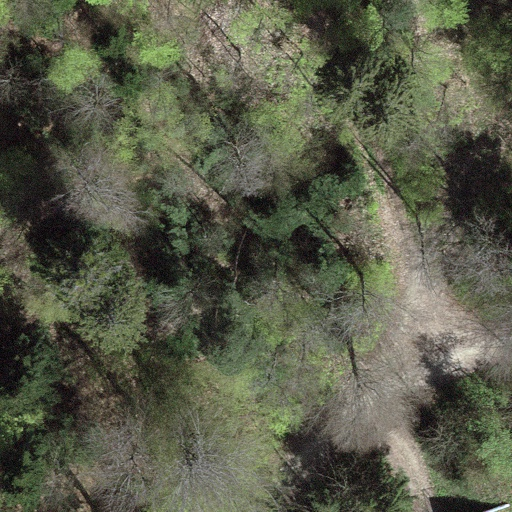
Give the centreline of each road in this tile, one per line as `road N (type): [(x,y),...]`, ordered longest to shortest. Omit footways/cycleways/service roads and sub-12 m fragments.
road 1 (track): [(454,361),(401,213),(269,0)]
road 2 (track): [(392,392),(335,428),(266,511)]
